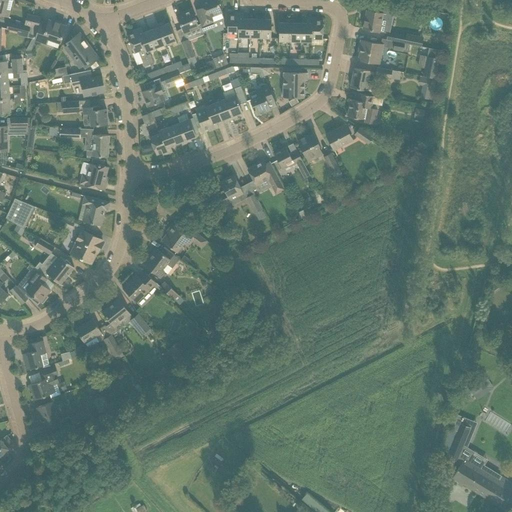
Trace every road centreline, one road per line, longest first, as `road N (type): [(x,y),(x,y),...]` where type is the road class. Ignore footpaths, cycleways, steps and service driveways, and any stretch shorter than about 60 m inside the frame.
road 1 (residential): [(164,172),(225,153),(326,93),(338,13),(257,0)]
road 2 (residential): [(0,487),(26,450),(0,353),(2,330)]
road 3 (residential): [(2,330),(41,322),(78,299),(113,264),(124,231)]
road 4 (residential): [(127,176),(124,89),(104,19)]
